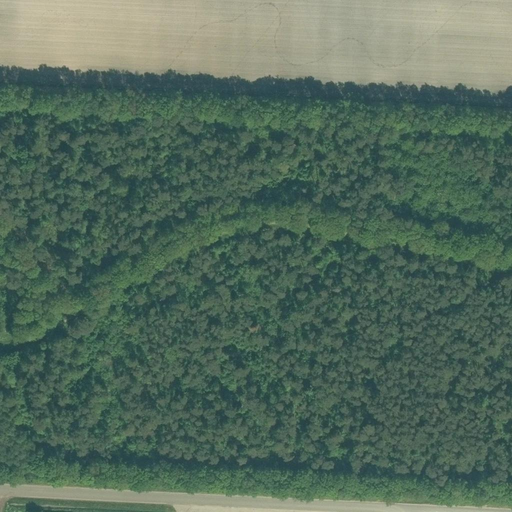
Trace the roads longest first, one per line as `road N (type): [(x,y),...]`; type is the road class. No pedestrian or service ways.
road 1 (track): [(511,267),(301,224),(252,226),(215,237),(0,348)]
road 2 (unclassified): [(0,490),(458,511)]
road 3 (track): [(0,218),(80,310)]
